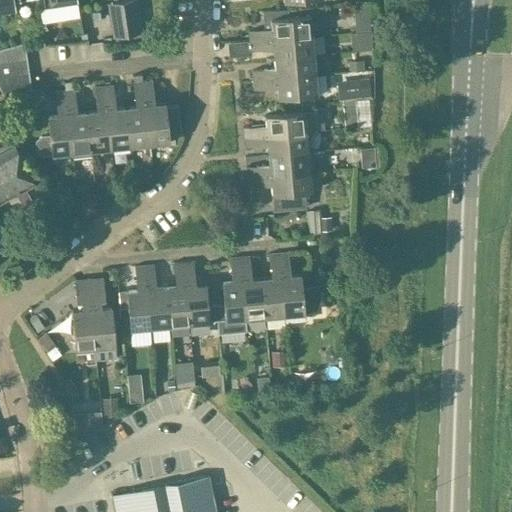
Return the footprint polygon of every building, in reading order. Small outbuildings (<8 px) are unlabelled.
[(22,0),(0,0),(0,15),(16,13),(14,1),(22,0)] [(44,0),(46,12),(56,10),(56,7),(78,3),(77,0),(44,0)] [(141,39),(140,34),(142,34),(136,0),(130,0),(106,4),(111,39),(114,38),(115,43),(141,39)] [(300,8),(301,17),(289,18),(288,9),(262,11),(264,30),(248,31),(249,41),(312,35),(311,24),(323,23),(327,19),(326,6),(300,8)] [(314,55),(312,35),(249,41),(249,51),(273,49),(273,59),(314,55)] [(0,50),(0,64),(26,61),(24,43),(0,50)] [(315,75),(314,55),(273,59),(274,68),(252,70),(252,80),(315,75)] [(0,78),(28,75),(26,61),(0,64),(0,78)] [(30,91),(28,75),(0,78),(0,90),(2,95),(30,91)] [(135,106),(125,107),(130,147),(150,145),(142,82),(141,75),(132,76),(135,106)] [(317,95),(315,75),(252,80),(253,90),(276,88),(277,98),(317,95)] [(359,98),(358,79),(336,81),(338,100),(359,98)] [(152,81),(142,82),(150,145),(169,143),(167,121),(179,119),(177,100),(165,101),(165,103),(154,104),(152,81)] [(111,149),(130,147),(125,107),(116,108),(113,85),(104,86),(111,149)] [(91,151),(111,149),(104,86),(94,87),(96,110),(87,111),(91,151)] [(71,153),(91,151),(87,111),(77,112),(74,89),(65,91),(71,153)] [(41,136),(35,141),(37,153),(43,156),(71,153),(65,91),(54,92),(57,114),(47,116),(49,135),(41,136)] [(365,99),(342,101),(345,128),(362,126),(360,105),(366,105),(365,99)] [(242,128),(243,138),(306,132),(304,112),(264,116),(265,126),(242,128)] [(267,145),(267,153),(308,150),(306,132),(243,138),(244,147),(267,145)] [(0,202),(33,184),(13,147),(0,153),(0,202)] [(246,167),(246,177),(309,171),(308,150),(267,153),(268,165),(246,167)] [(306,208),(305,192),(311,191),(309,171),(246,177),(247,187),(270,185),(273,210),(286,210),(306,208)] [(321,209),(306,212),(311,235),(322,234),(322,232),(332,231),(331,217),(321,218),(321,209)] [(288,252),(278,253),(284,316),(304,314),(300,274),(290,275),(288,252)] [(270,277),(262,278),(265,318),(284,316),(278,253),(268,254),(270,277)] [(347,269),(346,255),(335,256),(336,270),(347,269)] [(245,320),(265,318),(262,278),(251,279),(249,256),(239,257),(245,320)] [(221,281),(223,304),(216,305),(217,321),(224,320),(225,321),(245,320),(239,257),(229,258),(231,281),(221,281)] [(209,321),(217,321),(216,305),(207,306),(205,283),(195,284),(193,261),(184,262),(191,325),(209,323),(209,321)] [(175,286),(166,286),(170,326),(191,325),(184,262),(173,263),(175,286)] [(153,265),(142,266),(148,328),(170,326),(166,286),(156,287),(153,265)] [(136,289),(118,291),(119,309),(127,308),(129,330),(148,328),(142,266),(134,266),(136,289)] [(102,277),(89,278),(96,349),(115,347),(111,307),(101,307),(100,302),(105,301),(102,277)] [(74,351),(96,349),(89,278),(74,280),(77,304),(81,303),(81,309),(71,310),(74,351)] [(173,361),(174,383),(191,383),(190,361),(173,361)] [(219,364),(201,365),(202,376),(219,375),(219,364)] [(138,400),(139,374),(127,373),(126,400),(138,400)] [(119,398),(102,399),(103,418),(120,417),(119,398)] [(98,408),(69,414),(73,434),(102,428),(98,408)] [(215,511),(209,475),(110,495),(113,511),(215,511)]
